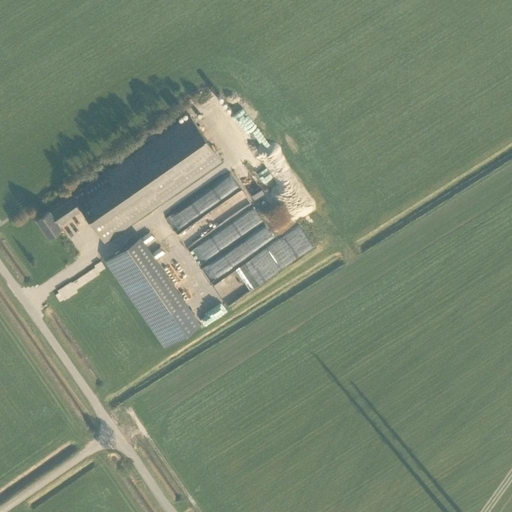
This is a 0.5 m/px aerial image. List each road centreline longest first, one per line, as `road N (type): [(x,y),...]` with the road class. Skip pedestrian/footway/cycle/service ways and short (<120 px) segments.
road 1 (unclassified): [(115,432),(0,265)]
road 2 (unclassified): [(1,511),(115,432)]
